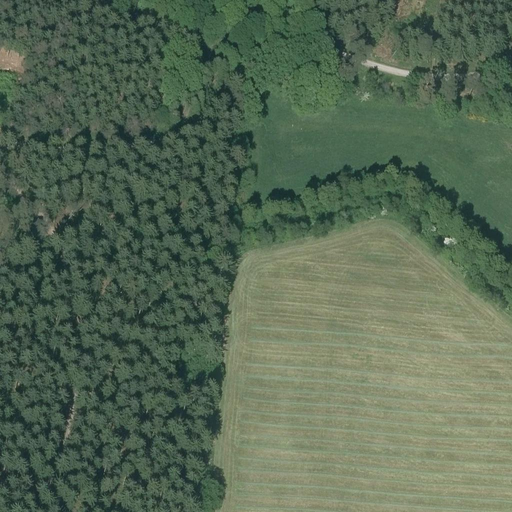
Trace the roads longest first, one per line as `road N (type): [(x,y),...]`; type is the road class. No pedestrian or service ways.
road 1 (track): [(511,71),(423,79),(319,52),(276,52),(255,59),(196,121),(156,144),(65,155),(0,145)]
road 2 (track): [(0,472),(60,428),(70,393),(55,238),(0,175)]
